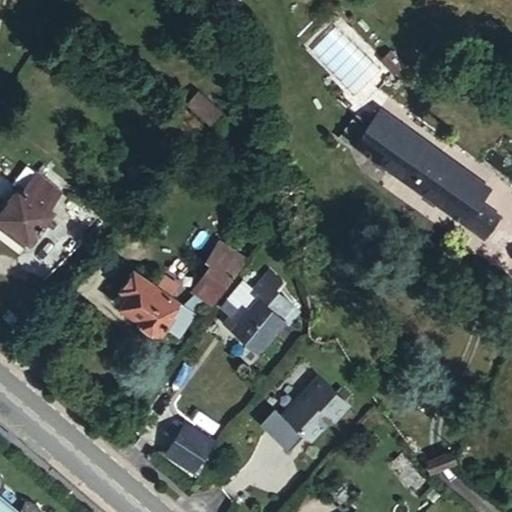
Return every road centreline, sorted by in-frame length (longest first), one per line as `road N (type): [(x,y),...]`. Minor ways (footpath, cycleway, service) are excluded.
road 1 (unknown): [(0,380),(129,226)]
road 2 (primary): [(144,511),(0,386)]
